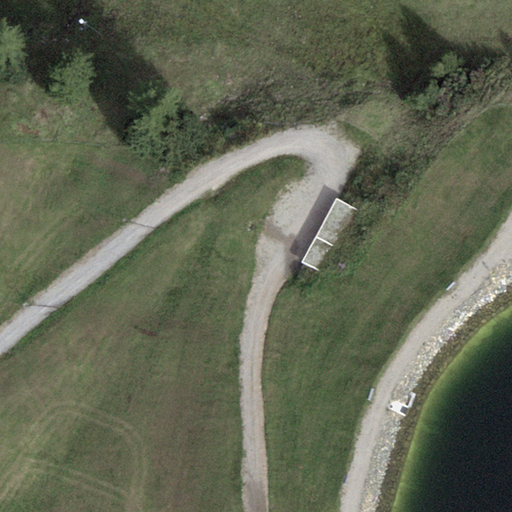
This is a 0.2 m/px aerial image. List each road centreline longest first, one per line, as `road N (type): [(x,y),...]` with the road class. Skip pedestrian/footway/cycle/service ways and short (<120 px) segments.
road 1 (track): [(0,341),(210,177),(273,144),(312,137),(327,150),(328,175),(253,308),(257,511)]
road 2 (track): [(344,511),(376,395),(418,327),(511,230)]
